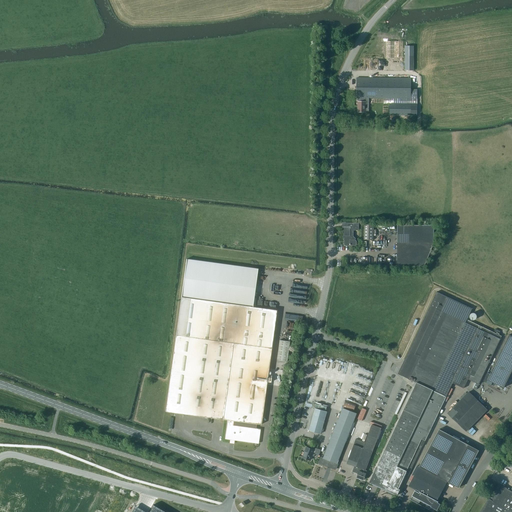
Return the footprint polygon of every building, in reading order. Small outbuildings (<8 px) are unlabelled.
[(356,93),(356,98),(357,98),(357,112),(365,112),(365,111),(368,111),(368,98),(384,98),(389,98),(410,98),(411,90),(411,78),(357,78),(356,93)] [(389,103),(389,115),(410,115),(417,115),(417,98),(410,98),(389,98),(389,103)] [(353,237),(353,230),(358,230),(358,222),(345,222),(344,244),(346,245),(355,245),(356,244),(356,241),(355,240),(355,238),(354,237),(353,237)] [(364,239),(373,240),(373,225),(364,225),(364,239)] [(397,266),(424,266),(434,243),(434,225),(397,225),(397,266)] [(233,440),(258,443),(260,429),(255,428),(256,424),(261,425),(276,310),(252,307),(258,269),(186,259),(165,412),(227,420),(225,439),(231,440),(230,442),(233,442),(233,440)] [(410,380),(416,383),(369,482),(397,495),(407,475),(408,476),(422,446),(422,447),(452,383),(464,388),(468,379),(476,383),(473,388),(476,390),(500,339),(501,336),(499,335),(499,334),(500,331),(495,329),(494,331),(497,332),(496,333),(467,320),(472,309),(436,292),(398,374),(409,379),(408,379),(410,380)] [(488,380),(504,387),(511,370),(511,336),(509,335),(490,374),(488,380)] [(276,360),(287,361),(290,342),(279,340),(276,360)] [(448,413),(466,431),(487,409),(477,400),(468,392),(460,400),(448,413)] [(357,413),(354,412),(356,406),(345,401),(343,408),(323,458),(321,458),(320,463),(330,467),(336,469),(338,464),(337,464),(357,413)] [(315,408),(309,430),(321,433),(327,411),(315,408)] [(356,439),(347,463),(354,466),(352,471),(358,474),(356,477),(363,480),(367,470),(366,470),(381,428),(371,424),(365,442),(356,439)] [(437,501),(447,481),(459,488),(479,451),(439,429),(409,486),(416,490),(416,491),(415,490),(412,496),(413,496),(411,500),(419,504),(420,500),(427,504),(426,507),(433,511),(434,509),(437,510),(440,504),(438,502),(437,501)] [(321,450),(312,447),(312,449),(307,447),(303,457),(310,460),(312,455),(314,456),(315,454),(319,455),(321,450)] [(480,511),(508,511),(509,511),(511,511),(511,490),(511,491),(510,490),(502,485),(498,491),(496,490),(490,499),(488,498),(480,511)]
